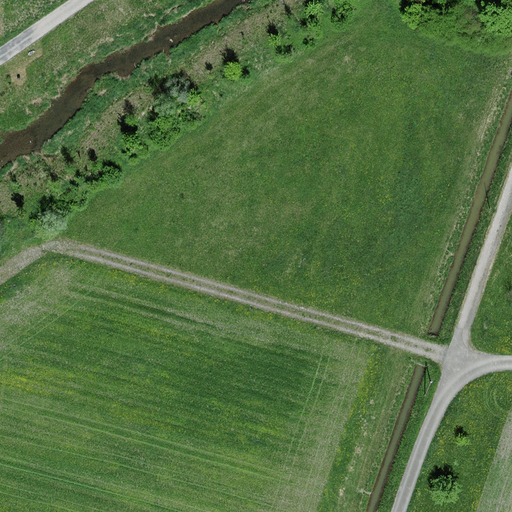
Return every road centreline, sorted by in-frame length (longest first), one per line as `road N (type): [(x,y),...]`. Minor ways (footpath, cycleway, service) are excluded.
road 1 (track): [(0,280),(52,241),(455,358),(511,190)]
road 2 (track): [(401,511),(455,358),(511,361)]
